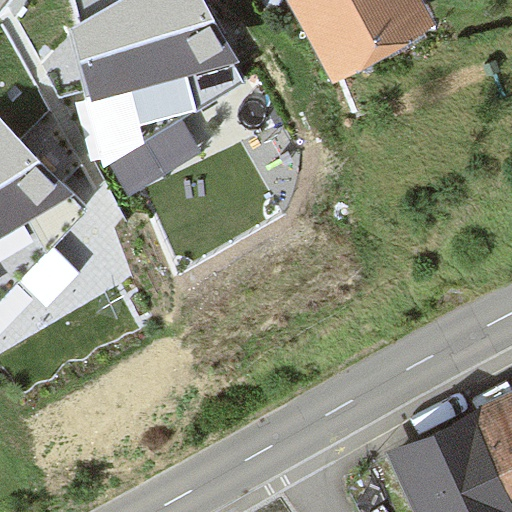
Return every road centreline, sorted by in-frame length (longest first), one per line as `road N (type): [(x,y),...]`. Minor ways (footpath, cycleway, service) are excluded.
road 1 (tertiary): [(278,442),(511,311)]
road 2 (tertiary): [(146,511),(278,442)]
